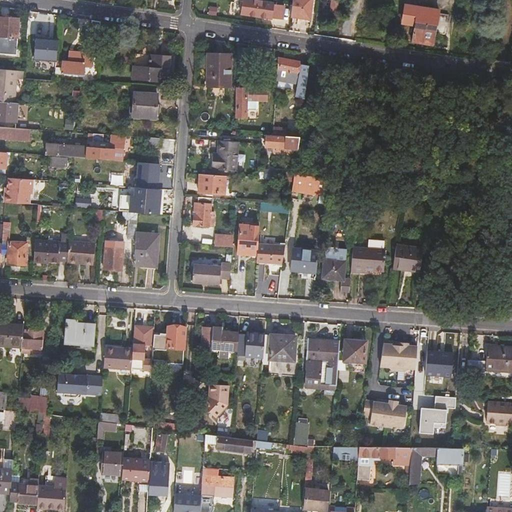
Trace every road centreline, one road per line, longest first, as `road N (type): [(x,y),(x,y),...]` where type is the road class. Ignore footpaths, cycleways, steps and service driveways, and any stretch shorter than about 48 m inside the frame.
road 1 (residential): [(511,325),(171,300)]
road 2 (residential): [(190,24),(511,75)]
road 3 (residential): [(190,24),(171,300)]
road 4 (residential): [(171,300),(0,287)]
road 5 (residential): [(27,0),(182,23)]
